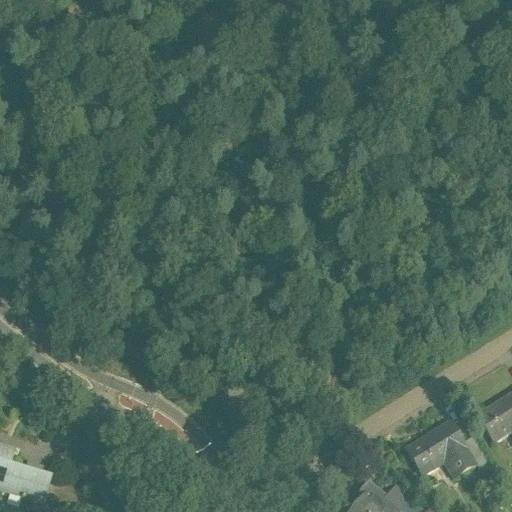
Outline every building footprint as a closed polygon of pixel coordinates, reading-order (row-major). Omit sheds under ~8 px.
[(511,397),(476,420),(493,448),(511,435),(511,397)] [(475,471),(462,448),(450,427),(405,455),(421,481),(442,467),(453,484),(475,471)] [(0,495),(40,508),(47,484),(39,481),(41,473),(27,468),(25,476),(8,471),(13,455),(0,450),(0,495)] [(489,469),(478,475),(491,497),(502,490),(489,469)] [(355,511),(404,511),(410,505),(394,492),(385,502),(368,488),(359,498),(364,502),(355,511)]
